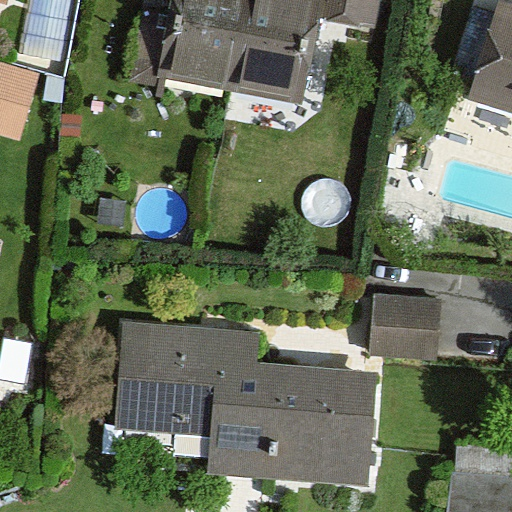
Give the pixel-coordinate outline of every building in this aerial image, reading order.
[(371,17),(373,0),(173,0),(161,68),(296,93),(312,7),(371,17)] [(511,104),(511,6),(508,5),(481,95),(511,104)] [(30,74),(0,65),(0,126),(14,130),(30,74)] [(438,299),(377,295),(374,347),(435,351),(438,299)] [(258,337),(134,329),(128,423),(225,429),(222,469),(372,479),(379,373),(256,365),(258,337)] [(511,511),(511,473),(453,467),(448,511),(511,511)]
